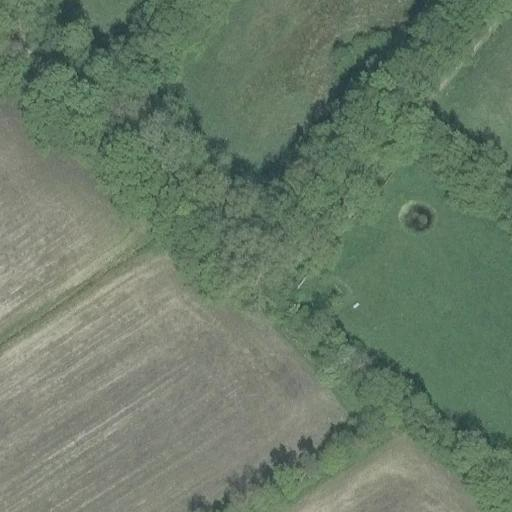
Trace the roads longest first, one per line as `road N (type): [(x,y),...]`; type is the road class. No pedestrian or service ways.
road 1 (track): [(256,249),(281,269),(292,265),(510,0)]
road 2 (track): [(256,249),(0,32)]
